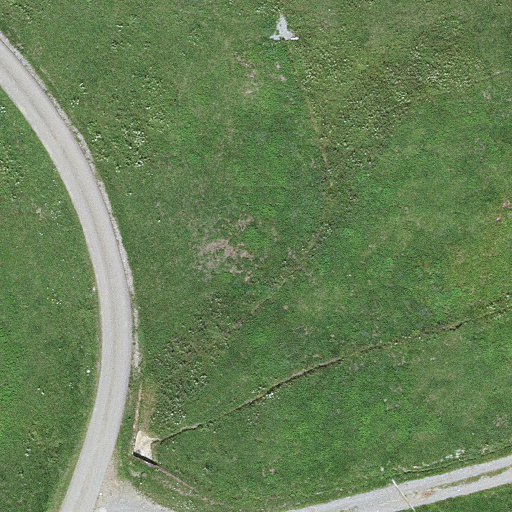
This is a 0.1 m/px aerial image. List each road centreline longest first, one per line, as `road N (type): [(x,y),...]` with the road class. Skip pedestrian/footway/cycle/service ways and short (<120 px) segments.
road 1 (unclassified): [(72,511),(105,387),(112,291),(71,163),(0,66)]
road 2 (track): [(511,470),(371,511)]
